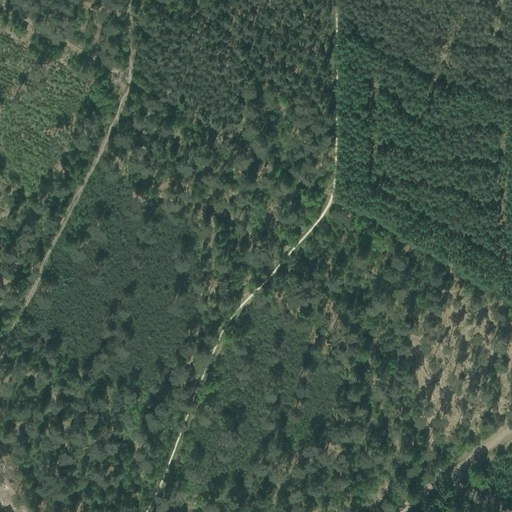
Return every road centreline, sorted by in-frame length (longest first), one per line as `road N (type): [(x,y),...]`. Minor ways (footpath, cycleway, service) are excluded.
road 1 (track): [(333,195),(136,80)]
road 2 (track): [(511,302),(333,195)]
road 3 (track): [(511,428),(400,511)]
